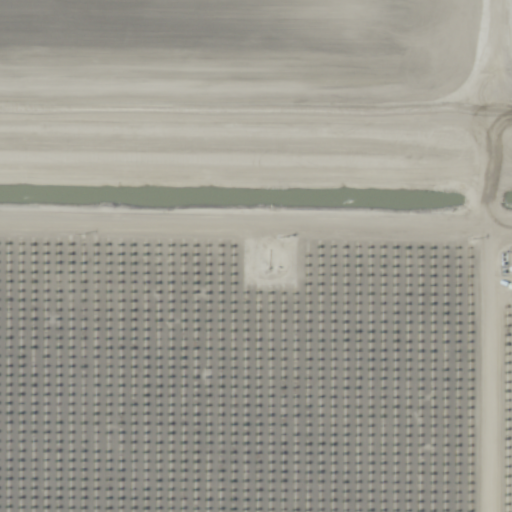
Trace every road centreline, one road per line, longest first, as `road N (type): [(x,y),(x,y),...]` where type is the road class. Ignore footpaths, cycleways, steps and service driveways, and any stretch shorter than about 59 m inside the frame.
road 1 (track): [(0,230),(511,234)]
road 2 (residential): [(472,511),(470,234)]
